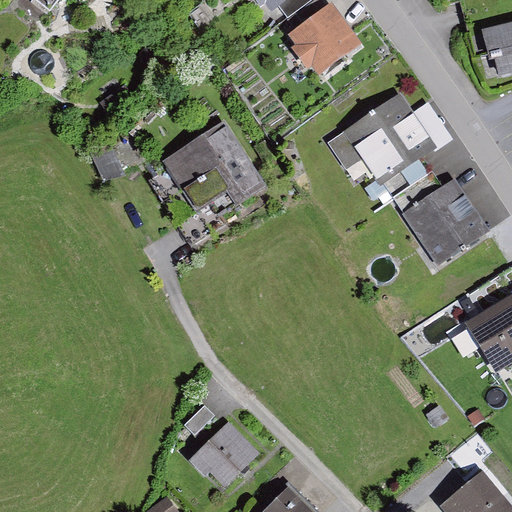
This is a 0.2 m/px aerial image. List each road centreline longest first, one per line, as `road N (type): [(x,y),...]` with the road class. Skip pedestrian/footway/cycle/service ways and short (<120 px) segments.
road 1 (residential): [(356,511),(212,365),(158,252)]
road 2 (residential): [(372,0),(511,196)]
